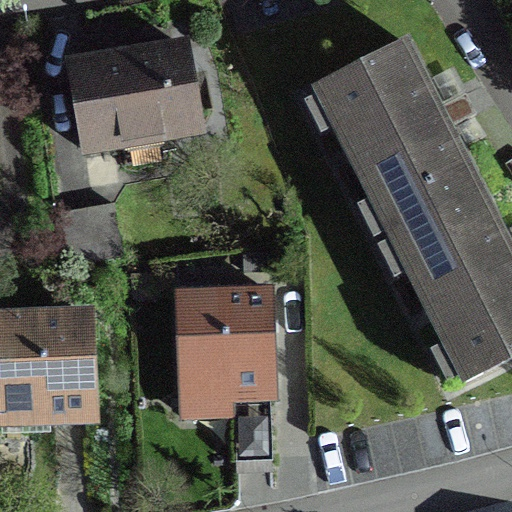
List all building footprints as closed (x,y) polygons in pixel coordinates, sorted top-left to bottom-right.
[(83,164),(207,142),(190,44),(66,66),(83,164)] [(465,393),(511,370),(511,251),(444,117),(409,47),(311,96),(315,104),(305,109),(323,144),(332,139),(368,209),(357,215),(374,249),(384,243),(388,250),(378,256),(394,289),(404,284),(439,355),(432,358),(449,392),(462,386),(465,393)] [(120,260),(112,208),(59,217),(67,269),(120,260)] [(235,408),(280,406),(276,290),(175,294),(180,409),(180,423),(236,421),(235,408)] [(0,428),(100,424),(95,310),(0,313),(0,428)] [(269,462),(269,421),(239,422),(239,462),(269,462)]
